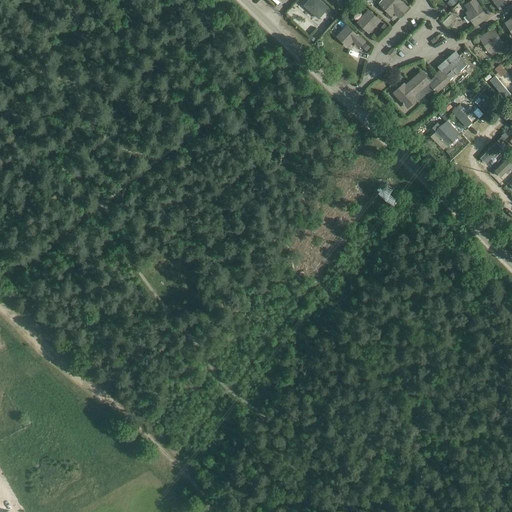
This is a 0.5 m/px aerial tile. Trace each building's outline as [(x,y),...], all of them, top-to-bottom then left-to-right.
[(319,0),(309,0),(305,6),(319,19),(329,8),(319,0)] [(400,0),(382,0),(379,4),(391,16),(393,14),(399,19),(408,9),(402,4),(404,3),(400,0)] [(477,0),(471,0),(464,5),(468,10),(465,12),(475,27),(489,17),(477,0)] [(511,0),(492,0),(500,10),(511,0)] [(368,9),(357,22),(369,34),(382,21),(368,9)] [(335,12),(330,16),(334,20),(339,15),(335,12)] [(347,24),(336,36),(348,47),(353,42),(359,48),(366,41),(360,34),(359,35),(347,24)] [(504,43),(503,42),(494,27),(479,37),(489,53),(490,52),(504,43)] [(504,43),(490,52),(492,54),(500,49),(503,53),(509,49),(506,44),(505,44),(504,41),(503,42),(504,43)] [(366,43),(362,47),(366,51),(370,47),(366,43)] [(392,48),(392,49),(387,53),(392,58),(396,53),(397,52),(396,51),(394,50),(392,48)] [(438,65),(450,79),(467,64),(455,50),(438,65)] [(437,76),(429,84),(436,92),(449,80),(439,69),(434,73),(437,76)] [(404,84),(395,93),(407,107),(417,99),(414,96),(429,83),(421,73),(406,86),(404,84)] [(507,101),(511,97),(511,95),(497,77),(491,82),(507,101)] [(444,95),(447,100),(453,95),(450,91),(444,95)] [(479,97),(478,98),(475,101),(475,102),(487,113),(491,109),(479,97)] [(466,127),(472,122),(458,106),(452,111),(466,127)] [(442,108),(438,113),(445,121),(447,119),(448,120),(450,117),(442,108)] [(439,127),(435,132),(448,145),(457,136),(444,123),(439,127)] [(499,150),(495,145),(494,145),(478,160),(483,166),(492,157),(494,159),(497,155),(495,154),(499,150)] [(511,158),(510,156),(499,167),(494,172),(499,178),(509,168),(511,170),(511,169),(511,158)]
